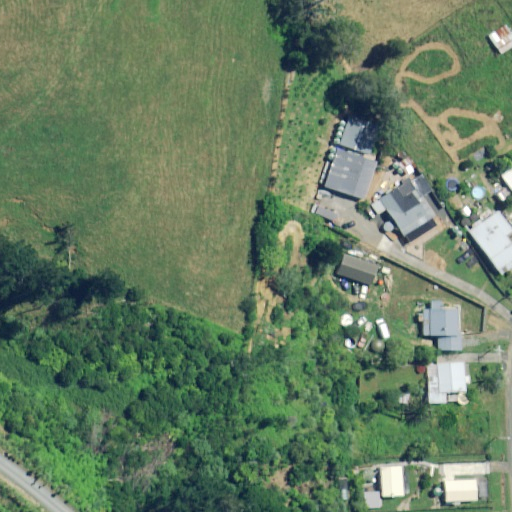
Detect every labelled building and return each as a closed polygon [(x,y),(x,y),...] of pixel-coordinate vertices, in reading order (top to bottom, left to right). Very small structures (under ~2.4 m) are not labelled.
[(511,45),(511,37),(503,24),(486,35),(498,54),(511,45)] [(412,170),(403,158),(395,164),(404,176),(412,170)] [(511,190),(511,163),(498,173),(510,192),(511,190)] [(431,217),(407,180),(377,200),(401,236),(412,229),(415,235),(423,230),(419,224),(431,217)] [(508,231),(494,211),(466,230),(497,275),(511,264),(511,252),(501,236),(508,231)] [(396,240),(370,227),(362,242),(388,256),(396,240)] [(376,267),(344,255),(337,275),(369,286),(376,267)] [(440,301),(430,301),(431,309),(420,309),(421,336),(435,335),(436,351),(456,350),(455,307),(440,308),(440,301)] [(465,392),(465,361),(426,361),(426,403),(443,403),(443,392),(465,392)]
